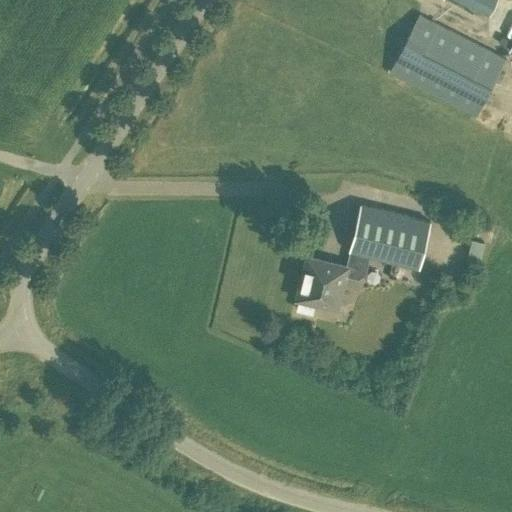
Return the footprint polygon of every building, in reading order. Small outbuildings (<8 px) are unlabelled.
[(457,0),(489,16),(496,0),(457,0)] [(476,116),(505,57),(419,13),(389,72),(476,116)] [(419,266),(430,219),(362,203),(347,264),(307,254),(296,298),(299,298),(296,309),(312,313),(314,302),(337,308),(345,275),(358,278),(364,274),(369,254),(419,266)] [(500,227),(501,217),(473,213),(472,224),(500,227)] [(484,241),(472,238),(467,256),(479,259),(484,241)]
